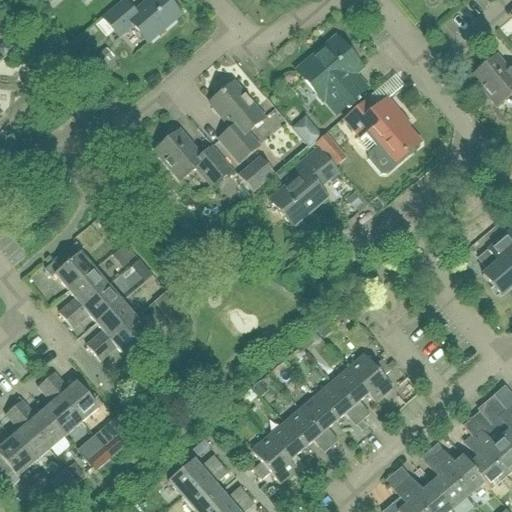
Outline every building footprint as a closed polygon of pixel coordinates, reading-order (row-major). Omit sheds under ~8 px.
[(179,17),(164,0),(149,0),(134,14),(124,1),(101,21),(117,40),(131,28),(145,45),(179,17)] [(336,117),(364,92),(351,77),(359,70),(335,41),(296,74),(320,103),(322,101),(336,117)] [(98,72),(102,69),(113,59),(105,49),(93,59),(94,60),(91,63),(98,72)] [(495,60),(471,80),(495,110),(511,95),(511,67),(506,73),(495,60)] [(237,165),(257,148),(246,135),(262,122),(232,86),(208,106),(230,132),(218,142),(237,165)] [(403,122),(386,102),(374,111),(367,103),(342,123),(357,141),(365,134),(377,147),(366,156),(365,162),(378,177),(384,178),(393,170),(394,165),(418,145),(400,124),(403,122)] [(291,130),(307,149),(321,137),(304,118),(291,130)] [(198,159),(176,134),(153,153),(178,182),(193,170),(210,190),(229,173),(209,149),(198,159)] [(324,137),(314,146),(317,150),(324,158),(335,149),(324,137)] [(292,230),(326,200),(318,191),(338,174),(324,158),(317,150),(291,172),(296,179),(268,203),(292,230)] [(251,196),(273,177),(258,159),(236,178),(251,196)] [(353,212),(354,212),(357,214),(367,207),(365,204),(355,192),(352,195),(344,201),(353,212)] [(95,258),(112,239),(95,223),(78,242),(95,258)] [(499,298),(511,287),(511,229),(492,247),(503,259),(482,277),(499,298)] [(82,253),(75,246),(67,253),(66,252),(58,258),(67,269),(79,283),(92,273),(78,256),(82,253)] [(79,283),(67,269),(58,258),(51,265),(51,266),(43,272),(50,281),(53,278),(66,294),(79,283)] [(132,310),(159,294),(152,281),(142,286),(133,271),(115,281),(132,310)] [(64,324),(106,289),(92,273),(79,283),(66,294),(73,302),(57,316),(64,324)] [(94,326),(119,305),(106,289),(64,324),(71,332),(87,318),(94,326)] [(91,356),(133,321),(119,305),(94,326),(101,334),(84,348),(91,356)] [(122,359),(147,337),(133,321),(91,356),(98,365),(115,350),(122,359)] [(373,370),(363,358),(346,373),(360,390),(385,369),(380,364),(373,370)] [(360,390),(368,398),(374,407),(392,392),(382,381),(389,375),(385,369),(360,390)] [(359,406),(368,398),(360,390),(346,373),(330,387),(362,423),(369,417),(359,406)] [(66,393),(53,377),(44,384),(80,426),(96,412),(75,386),(66,393)] [(260,381),(252,388),(260,397),(267,391),(260,381)] [(42,414),(64,439),(80,426),(44,384),(36,391),(50,407),(42,414)] [(362,423),(330,387),(314,400),(336,425),(345,418),(355,429),(362,423)] [(511,399),(503,389),(492,398),(511,421),(511,399)] [(417,398),(394,412),(403,426),(426,412),(417,398)] [(511,453),(511,421),(492,398),(484,405),(507,432),(499,439),(511,453)] [(299,413),(330,450),(337,444),(327,433),(336,425),(314,400),(299,413)] [(34,421),(20,404),(12,411),(48,453),(64,439),(42,414),(34,421)] [(31,467),(48,453),(12,411),(4,418),(17,435),(10,441),(21,454),(31,467)] [(330,450),(299,413),(283,427),(304,452),(313,445),(323,456),(330,450)] [(511,472),(511,453),(499,439),(491,445),(471,421),(463,428),(471,438),(505,478),(511,472)] [(296,459),(304,452),(283,427),(267,440),(281,456),(295,474),(298,477),(305,471),(296,459)] [(121,434),(102,449),(103,450),(111,459),(129,444),(121,434)] [(471,438),(463,445),(475,459),(468,465),(468,466),(483,484),(489,492),(505,478),(471,438)] [(256,477),(281,456),(267,440),(250,454),(260,465),(252,472),(256,477)] [(0,471),(21,454),(10,441),(0,449),(0,471)] [(111,459),(103,450),(87,464),(94,473),(111,459)] [(468,466),(468,465),(462,458),(453,466),(440,450),(432,457),(467,498),(483,484),(468,466)] [(21,454),(0,471),(0,480),(2,482),(10,491),(18,484),(15,481),(31,467),(21,454)] [(279,488),(295,474),(281,456),(256,477),(261,483),(269,476),(279,488)] [(451,511),(467,498),(432,457),(424,464),(437,479),(429,486),(451,511)] [(181,500),(219,468),(212,460),(199,471),(192,463),(167,485),(181,500)] [(190,511),(199,511),(220,495),(214,488),(227,477),(219,468),(181,500),(190,511)] [(450,511),(451,511),(429,486),(421,493),(400,469),(392,476),(422,511),(450,511)] [(422,511),(392,476),(384,483),(398,500),(390,507),(394,511),(422,511)] [(231,511),(246,499),(238,490),(226,501),(220,495),(199,511),(231,511)] [(246,499),(231,511),(247,511),(253,507),(246,499)]
